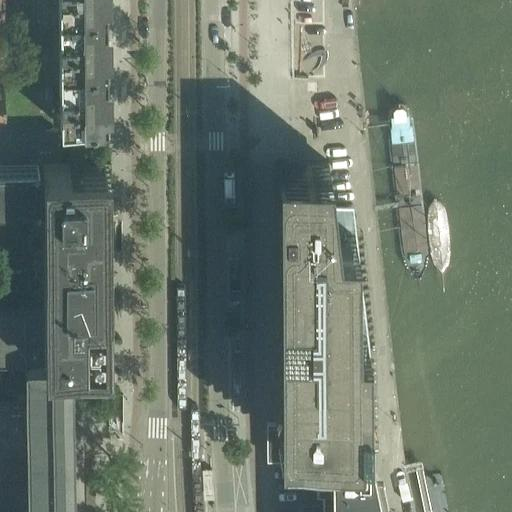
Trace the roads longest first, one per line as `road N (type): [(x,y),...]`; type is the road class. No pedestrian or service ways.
road 1 (secondary): [(154,0),(161,383),(154,511)]
road 2 (secondary): [(227,511),(211,0)]
road 3 (residential): [(0,139),(14,139),(19,0)]
